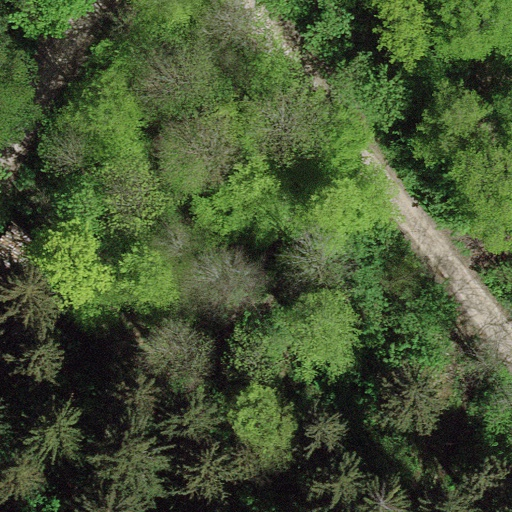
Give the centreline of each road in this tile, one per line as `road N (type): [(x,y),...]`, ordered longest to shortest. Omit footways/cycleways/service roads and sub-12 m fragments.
road 1 (track): [(511,365),(226,0)]
road 2 (track): [(0,146),(47,56),(88,0)]
